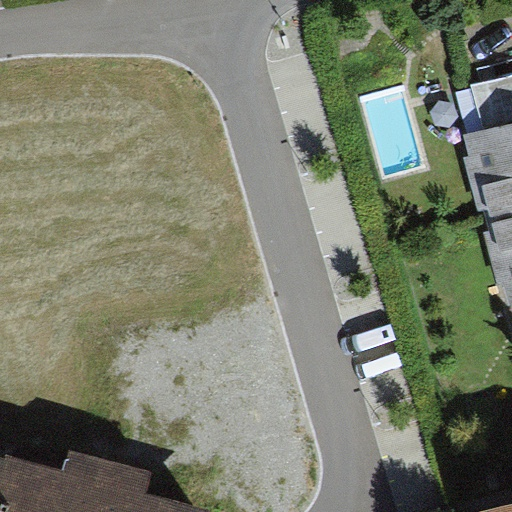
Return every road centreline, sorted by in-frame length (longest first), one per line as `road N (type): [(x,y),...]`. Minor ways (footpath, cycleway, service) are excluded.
road 1 (residential): [(226,0),(352,455),(357,494),(350,511)]
road 2 (residential): [(0,28),(220,0)]
